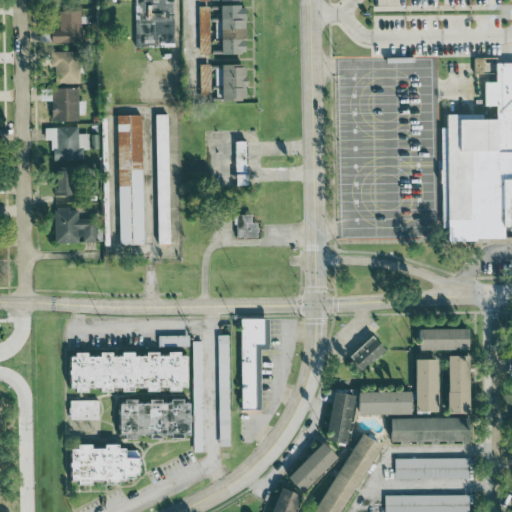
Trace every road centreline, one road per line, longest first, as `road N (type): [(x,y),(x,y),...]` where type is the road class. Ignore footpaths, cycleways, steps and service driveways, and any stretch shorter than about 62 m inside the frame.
road 1 (secondary): [(310,0),(311,364),(302,398),(271,449),(179,511)]
road 2 (tertiary): [(0,302),(212,306),(511,293)]
road 3 (residential): [(19,0),(25,302)]
road 4 (residential): [(492,511),(491,294)]
road 5 (residential): [(461,295),(410,268),(316,259)]
